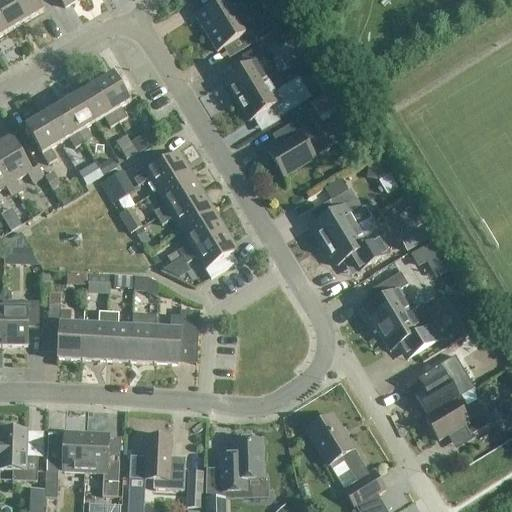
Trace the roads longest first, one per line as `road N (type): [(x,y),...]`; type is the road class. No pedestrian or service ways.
road 1 (residential): [(324,332),(313,375),(262,409),(0,393)]
road 2 (residential): [(324,332),(136,28)]
road 3 (residential): [(436,511),(324,332)]
road 4 (residential): [(0,92),(112,27),(136,28)]
